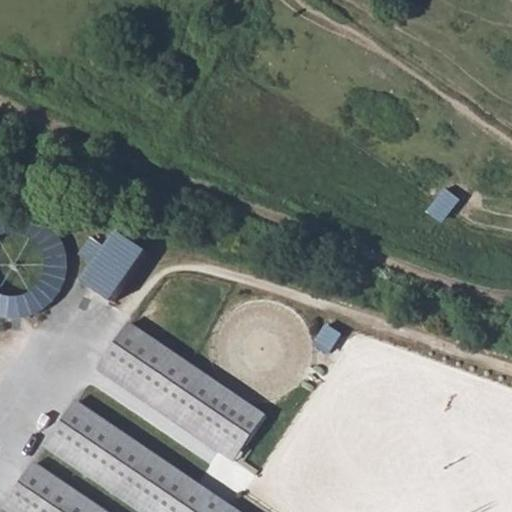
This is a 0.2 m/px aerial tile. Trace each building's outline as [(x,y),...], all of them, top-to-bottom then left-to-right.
[(0,315),(17,318),(32,315),(53,301),(65,280),(68,267),(66,249),(61,237),(54,228),(36,216),(14,212),(3,214),(0,215),(0,315)] [(130,324),(99,369),(219,450),(250,405),(130,324)] [(177,511),(197,483),(77,402),(46,447),(138,511),(177,511)] [(267,416),(250,405),(219,450),(236,461),(267,416)] [(104,511),(35,463),(4,509),(8,511),(104,511)] [(225,511),(230,506),(197,483),(177,511),(225,511)]
